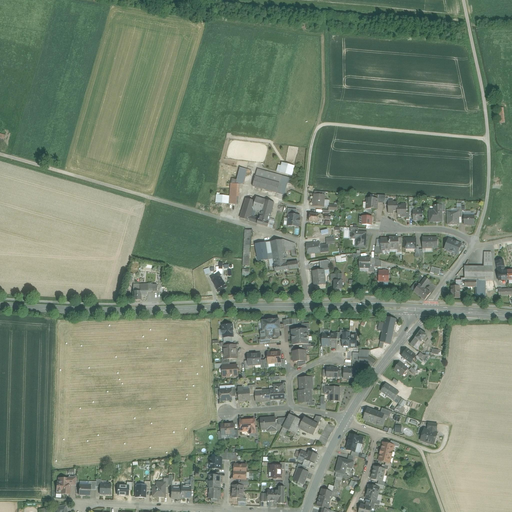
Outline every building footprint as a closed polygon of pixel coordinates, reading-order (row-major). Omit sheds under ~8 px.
[(279,165),(277,172),(293,175),(296,165),(282,162),(282,165),(279,165)] [(247,170),(240,168),(237,180),(232,179),(231,184),(240,185),(243,184),(247,170)] [(282,176),(258,169),(253,187),(277,193),(279,188),(282,176)] [(289,178),(282,176),(279,188),(286,190),(287,184),(289,178)] [(240,185),(231,184),(230,196),(229,204),(238,205),(240,185)] [(325,195),(314,194),(313,206),(324,207),(324,200),(325,195)] [(229,204),(230,196),(219,195),(218,203),(229,204)] [(261,207),(263,208),(265,200),(256,197),(255,201),(254,205),(261,207)] [(255,201),(246,199),(240,218),(249,221),(252,214),(253,209),(254,205),(255,201)] [(372,199),(367,199),(367,202),(367,209),(377,210),(377,203),(378,200),(377,200),(372,199)] [(263,208),(261,207),(260,211),(262,212),(262,211),(271,214),(274,203),(265,200),(263,208)] [(388,201),(388,205),(388,213),(394,213),(394,211),(397,211),(397,207),(397,203),(393,204),(393,201),(388,201)] [(406,213),(406,205),(401,205),(401,207),(397,207),(397,211),(397,215),(401,215),(401,217),(406,217),(406,213)] [(434,206),(434,211),(429,211),(429,222),(442,222),(442,213),(442,206),(440,206),(434,206)] [(423,212),(417,212),(417,210),(413,210),(413,214),(413,220),(416,220),(416,221),(423,221),(423,212)] [(271,214),(262,211),(262,212),(260,219),(269,222),(271,214)] [(451,212),(448,212),(448,214),(448,224),(458,224),(458,218),(458,212),(457,212),(451,212)] [(319,215),(310,214),(309,222),(318,223),(319,218),(319,215)] [(296,216),(289,215),(288,226),(299,227),(299,223),(300,224),(300,220),(299,220),(300,216),(296,216)] [(465,216),(464,216),(464,221),(464,225),(474,225),(474,221),(474,216),(465,216)] [(363,217),(362,225),(371,225),(372,217),(363,217)] [(269,222),(260,219),(259,220),(258,220),(257,224),(268,228),(269,223),(269,222)] [(358,233),(352,232),(352,233),(352,239),(357,239),(356,247),(365,248),(366,233),(358,233)] [(327,244),(320,245),(320,249),(322,249),(322,247),(328,246),(328,245),(335,244),(334,238),(326,239),(327,244)] [(399,238),(389,238),(389,239),(390,249),(397,249),(397,245),(399,245),(399,238)] [(437,238),(422,238),(422,249),(423,249),(433,248),(437,248),(437,238)] [(389,239),(380,239),(380,240),(381,247),(381,250),(382,250),(390,250),(390,249),(389,239)] [(416,239),(404,239),(405,249),(415,249),(416,249),(416,247),(416,239)] [(283,240),(270,242),(272,252),(273,259),(274,262),(286,260),(285,256),(286,256),(286,254),(285,254),(284,249),(283,240)] [(291,249),(296,250),(295,244),(283,240),(284,249),(291,249)] [(445,249),(458,254),(461,245),(448,240),(445,249)] [(319,242),(306,244),(307,254),(320,253),(320,249),(320,245),(319,242)] [(266,243),(256,244),(258,262),(273,259),(272,252),(267,253),(266,243)] [(491,252),(484,252),(484,267),(493,267),(491,252)] [(371,259),(360,258),(359,258),(359,268),(360,268),(368,268),(370,268),(370,264),(371,259)] [(504,268),(503,260),(496,262),(497,269),(498,269),(498,271),(498,281),(508,280),(507,271),(507,270),(504,271),(504,268)] [(328,261),(320,262),(321,271),(324,270),(324,271),(329,270),(330,262),(328,261)] [(298,262),(287,263),(287,265),(288,264),(288,270),(299,269),(298,262)] [(484,267),(464,267),(465,279),(465,280),(477,280),(476,287),(480,287),(480,297),(485,297),(486,281),(493,281),(493,267),(484,267)] [(321,271),(313,272),(314,285),(325,284),(324,271),(324,270),(321,271)] [(389,271),(379,271),(379,282),(384,282),(388,282),(389,271)] [(217,273),(210,278),(213,282),(221,277),(222,276),(221,274),(219,272),(217,273)] [(221,277),(213,282),(216,288),(224,283),(221,277)] [(335,281),(334,281),(334,290),(338,290),(339,291),(341,291),(342,290),(343,281),(341,281),(335,281)] [(227,287),(225,283),(224,283),(216,288),(216,289),(218,292),(227,287)] [(419,285),(416,283),(410,289),(424,301),(430,293),(424,288),(423,287),(420,285),(419,284),(419,285)] [(456,287),(451,287),(451,298),(460,298),(460,287),(456,287)] [(133,292),(133,301),(141,301),(141,295),(141,292),(140,292),(133,292)] [(396,320),(388,317),(386,317),(384,324),(384,326),(394,328),(396,320)] [(279,320),(262,321),(263,330),(263,331),(271,330),(279,330),(280,330),(280,326),(279,320)] [(233,329),(232,325),(223,326),(223,330),(222,330),(223,334),(223,338),(224,338),(233,337),(233,333),(233,329)] [(394,328),(384,326),(382,333),(380,342),(384,343),(391,345),(394,328)] [(271,330),(263,331),(263,330),(260,330),(261,340),(268,340),(272,339),(272,338),(271,330)] [(302,330),(292,331),(293,345),(303,345),(308,344),(308,341),(307,341),(307,333),(307,330),(302,330)] [(426,335),(421,331),(410,345),(413,347),(418,340),(421,342),(426,335)] [(421,342),(418,340),(413,347),(417,350),(420,353),(426,346),(421,342)] [(416,357),(406,349),(402,356),(407,360),(411,363),(416,357)] [(427,358),(420,353),(418,356),(424,362),(427,358)] [(376,362),(368,356),(359,356),(359,363),(366,364),(371,368),(375,362),(376,362)] [(402,364),(399,363),(394,370),(395,371),(403,376),(408,369),(402,364)] [(230,366),(230,367),(224,367),(224,368),(224,373),(225,373),(225,377),(230,377),(230,376),(238,375),(238,373),(239,371),(237,369),(237,365),(230,366)] [(331,369),(327,369),(327,370),(327,377),(327,378),(338,378),(338,371),(338,369),(333,369),(333,368),(331,368),(331,369)] [(356,370),(344,369),(344,378),(350,379),(355,379),(356,370)] [(308,378),(300,378),(301,386),(300,386),(300,391),(311,390),(313,390),(312,385),(311,385),(310,378),(308,378)] [(395,390),(386,384),(380,392),(389,398),(395,390)] [(283,385),(275,386),(276,391),(270,391),(270,392),(270,400),(284,399),(283,385)] [(339,388),(325,387),(325,394),(330,395),(330,401),(339,401),(339,388)] [(249,390),(243,390),(243,388),(238,388),(239,401),(250,400),(250,395),(249,390)] [(231,389),(220,390),(221,401),(232,400),(232,397),(231,389)] [(270,392),(262,392),(262,390),(256,390),(256,395),(256,402),(262,402),(262,401),(270,401),(270,400),(270,392)] [(300,391),(299,391),(299,395),(300,395),(300,403),(308,403),(310,402),(310,395),(311,395),(311,390),(300,391)] [(395,390),(389,398),(394,401),(394,400),(397,396),(399,393),(395,390)] [(391,412),(382,408),(380,413),(384,415),(389,417),(391,412)] [(380,413),(367,409),(364,420),(377,424),(377,425),(379,425),(380,425),(384,415),(380,413)] [(284,425),(283,428),(287,430),(295,434),(296,435),(300,428),(302,423),(303,421),(293,416),(294,414),(291,412),(288,418),(284,425)] [(316,416),(313,422),(318,425),(322,418),(316,416)] [(271,418),(261,419),(261,430),(271,429),(271,432),(276,432),(275,418),(271,418)] [(302,423),(310,428),(313,422),(306,419),(305,418),(303,421),(302,423)] [(254,419),(245,420),(240,420),(241,431),(249,431),(249,434),(255,433),(255,428),(254,419)] [(310,428),(308,432),(313,435),(318,425),(313,422),(310,428)] [(310,428),(302,423),(300,428),(308,432),(310,428)] [(437,424),(428,423),(427,430),(436,433),(436,431),(437,424)] [(427,430),(424,429),(420,441),(434,445),(437,433),(436,433),(427,430)] [(364,438),(350,435),(351,435),(350,440),(349,440),(346,450),(352,451),(355,452),(357,443),(362,444),(364,438)] [(390,445),(383,443),(382,449),(392,452),(394,446),(390,445)] [(392,452),(382,449),(381,449),(380,455),(391,458),(393,452),(392,452)] [(308,454),(301,451),(300,452),(299,457),(305,460),(306,460),(308,454)] [(317,455),(309,451),(308,454),(306,460),(312,462),(314,463),(317,455)] [(391,458),(380,455),(379,461),(386,463),(389,464),(391,458)] [(213,458),(210,458),(210,469),(221,469),(222,460),(222,459),(220,459),(213,458)] [(347,461),(339,459),(336,472),(344,474),(345,474),(347,467),(351,468),(352,468),(353,463),(353,462),(347,461)] [(306,460),(305,460),(303,466),(307,468),(309,468),(312,462),(306,460)] [(276,466),(269,466),(269,478),(273,478),(274,479),(277,479),(277,478),(281,478),(281,470),(281,466),(280,466),(276,466)] [(382,469),(374,467),(373,473),(383,476),(385,470),(382,469)] [(305,472),(299,469),(299,470),(298,469),(294,481),(304,484),(308,473),(305,472)] [(383,476),(373,473),(371,479),(379,481),(382,482),(383,476)] [(76,477),(68,477),(68,479),(68,486),(70,486),(76,486),(76,477)] [(68,479),(59,478),(58,483),(57,483),(56,494),(70,495),(70,486),(68,486),(68,479)] [(163,483),(159,483),(159,487),(153,487),(153,497),(164,497),(165,488),(165,483),(163,483)] [(100,484),(100,487),(100,495),(110,495),(110,485),(100,484)] [(89,486),(79,486),(79,495),(90,495),(90,490),(90,486),(89,486)] [(126,486),(118,486),(117,495),(128,496),(128,491),(128,486),(126,486)] [(144,486),(136,486),(135,497),(145,498),(145,490),(146,490),(146,486),(144,486)] [(190,487),(181,486),(181,488),(180,498),(190,498),(190,490),(190,487)] [(375,487),(369,486),(367,492),(378,495),(379,489),(379,488),(375,487)] [(181,488),(171,487),(171,499),(180,499),(180,498),(181,488)] [(220,489),(209,488),(209,499),(211,499),(218,499),(220,499),(220,489),(221,489),(220,489)] [(327,491),(322,489),(320,494),(331,497),(333,492),(327,491)] [(378,495),(367,492),(366,499),(372,500),(376,501),(376,500),(378,495)] [(330,501),(319,498),(317,507),(323,509),(328,510),(330,501)]
